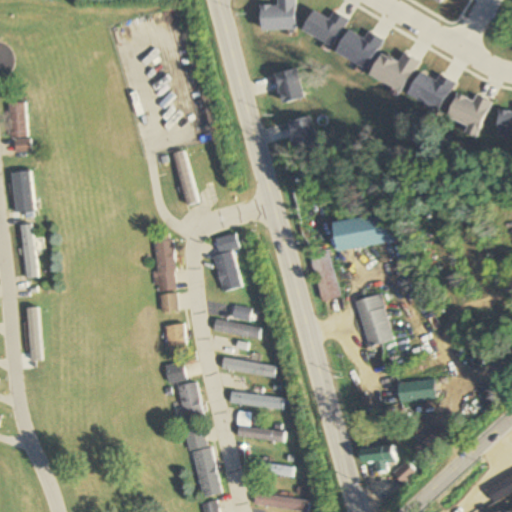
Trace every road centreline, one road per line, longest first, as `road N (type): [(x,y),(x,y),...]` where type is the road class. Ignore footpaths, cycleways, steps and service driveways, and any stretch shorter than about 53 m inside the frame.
road 1 (tertiary): [(357,511),(214,0)]
road 2 (residential): [(271,203),(211,220),(188,243),(196,347),(235,511)]
road 3 (residential): [(60,511),(17,404),(0,223)]
road 4 (residential): [(359,0),(492,73),(511,74)]
road 5 (tertiary): [(416,511),(511,420)]
